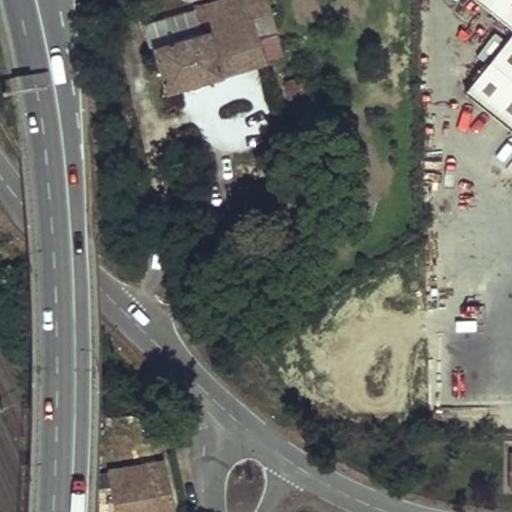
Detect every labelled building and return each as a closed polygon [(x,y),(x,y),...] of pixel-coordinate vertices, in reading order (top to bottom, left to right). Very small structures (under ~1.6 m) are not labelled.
[(230,74),(264,62),(253,21),(272,14),(267,0),(228,0),(142,27),(149,51),(153,51),(167,97),(231,77),(230,74)] [(511,0),(470,0),(510,31),(462,96),(511,134),(511,0)] [(283,56),(272,14),(253,21),(264,62),(283,56)] [(285,95),(302,96),(302,82),(287,80),(285,95)] [(115,511),(157,511),(176,509),(166,462),(141,466),(108,471),(115,511)]
